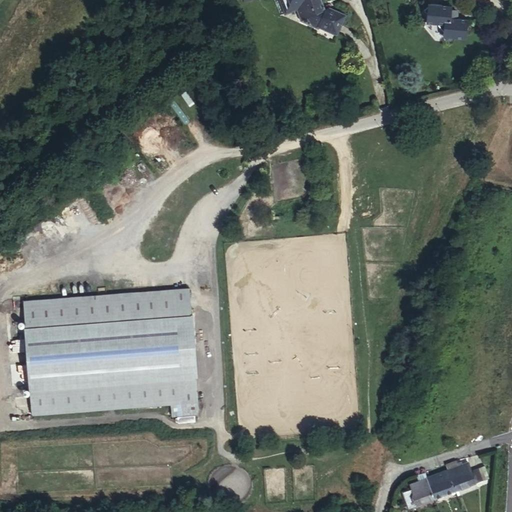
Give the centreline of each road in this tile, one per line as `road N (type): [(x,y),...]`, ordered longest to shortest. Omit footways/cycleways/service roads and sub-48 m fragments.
road 1 (unclassified): [(0,427),(157,416),(177,428),(217,426),(204,268)]
road 2 (unclassified): [(338,131),(194,160),(93,247)]
road 3 (unclassified): [(511,87),(338,131)]
road 4 (residential): [(511,437),(390,475),(380,511)]
